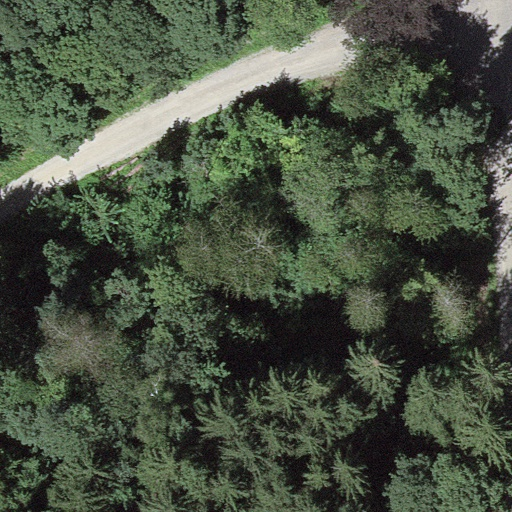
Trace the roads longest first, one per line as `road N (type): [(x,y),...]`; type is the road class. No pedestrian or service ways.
road 1 (track): [(0,209),(84,157),(295,61),(391,34),(490,20)]
road 2 (track): [(511,345),(490,20)]
